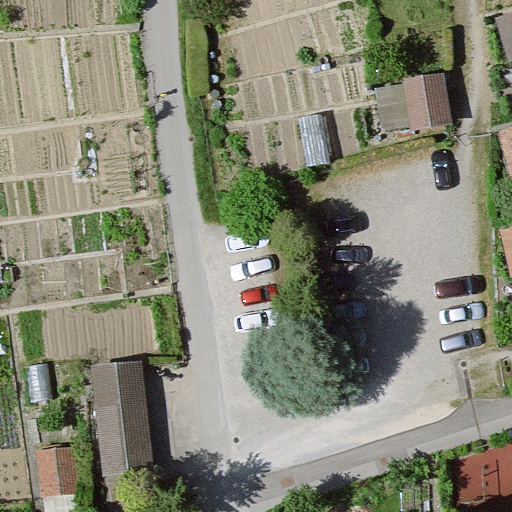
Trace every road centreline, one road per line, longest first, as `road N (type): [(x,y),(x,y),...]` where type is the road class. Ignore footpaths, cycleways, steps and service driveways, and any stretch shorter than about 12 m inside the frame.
road 1 (track): [(225,439),(183,172),(170,0)]
road 2 (track): [(449,375),(457,227),(474,131),(467,0)]
road 3 (track): [(511,355),(227,446)]
road 4 (residential): [(511,422),(236,505)]
